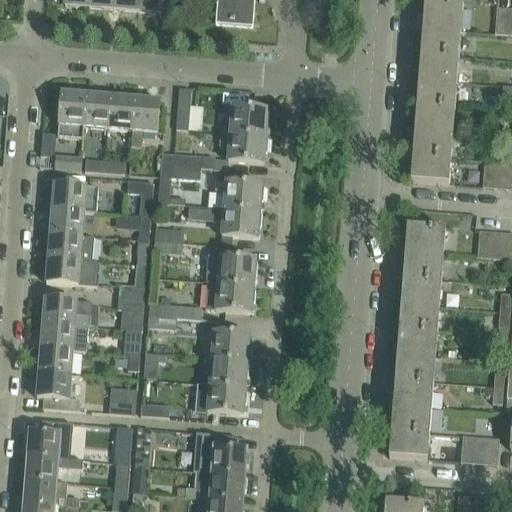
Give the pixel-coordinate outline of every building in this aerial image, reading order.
[(89,10),(89,0),(64,0),(64,8),(89,10)] [(113,12),(114,0),(89,0),(89,10),(113,12)] [(138,14),(139,0),(114,0),(113,12),(138,14)] [(163,0),(139,0),(138,14),(163,16),(163,0)] [(218,0),(216,25),(259,29),(259,27),(252,27),(254,3),(234,1),(234,0),(218,0)] [(425,5),(423,31),(461,34),(463,8),(425,5)] [(507,37),(509,12),(497,11),(495,36),(507,37)] [(459,60),(461,34),(423,31),(421,57),(459,60)] [(457,86),(459,60),(421,57),(419,82),(457,86)] [(455,111),(457,86),(419,82),(417,108),(455,111)] [(188,133),(191,93),(179,92),(176,132),(188,133)] [(84,130),(87,98),(61,96),(58,137),(42,136),(40,160),(56,161),(58,140),(82,142),(83,130),(84,130)] [(108,132),(111,100),(87,98),(84,130),(108,132)] [(132,134),(134,102),(111,100),(108,132),(132,134)] [(157,136),(160,104),(134,102),(132,134),(130,149),(141,150),(142,135),(157,136)] [(453,137),(455,111),(417,108),(414,134),(453,137)] [(268,113),(232,110),(230,137),(266,140),(266,129),(269,129),(270,116),(268,115),(268,113)] [(451,162),(453,137),(414,134),(412,159),(451,162)] [(263,167),(266,140),(230,137),(220,136),(219,150),(228,151),(227,164),(263,167)] [(172,169),(173,157),(161,156),(159,179),(170,180),(172,180),(172,169)] [(214,160),(201,159),(173,157),(172,169),(200,171),(213,172),(214,160)] [(449,188),(450,168),(451,162),(412,159),(410,185),(449,188)] [(81,175),(81,163),(56,161),(55,173),(81,175)] [(104,175),(105,164),(85,163),(84,174),(104,175)] [(124,177),(125,166),(105,164),(104,175),(124,177)] [(495,192),(497,166),(484,165),(482,191),(495,192)] [(506,193),(509,167),(497,166),(495,192),(506,193)] [(199,182),(200,171),(172,169),(172,180),(199,182)] [(168,203),(170,180),(159,179),(157,205),(168,206),(168,203)] [(151,209),(153,185),(128,183),(127,194),(142,195),(141,218),(150,219),(151,209)] [(225,197),(224,211),(260,214),(262,188),(216,184),(215,196),(225,197)] [(54,188),(52,212),(84,214),(84,216),(96,217),(98,191),(54,188)] [(257,242),(260,214),(224,211),(224,212),(213,211),(212,225),(222,225),(221,239),(257,242)] [(82,238),(84,216),(84,214),(52,212),(50,236),(82,238)] [(149,234),(150,219),(141,218),(139,242),(148,243),(149,234)] [(407,230),(405,255),(443,258),(444,252),(445,232),(407,230)] [(184,234),(171,233),(155,232),(154,244),(183,246),(184,234)] [(489,262),(492,236),(479,235),(477,261),(489,262)] [(82,240),(82,238),(50,236),(48,260),(80,263),(80,265),(92,265),(94,241),(82,240)] [(501,263),(503,236),(492,236),(489,262),(501,263)] [(511,263),(511,236),(503,236),(501,263),(511,263)] [(147,258),(148,243),(139,242),(138,257),(147,258)] [(182,258),(183,246),(154,244),(153,256),(182,258)] [(441,284),(443,258),(405,255),(403,281),(441,284)] [(207,286),(253,290),(256,263),(208,259),(205,286),(207,286)] [(78,289),(80,265),(80,263),(48,260),(46,286),(78,289)] [(144,302),(147,267),(137,266),(135,288),(120,287),(119,300),(144,302)] [(439,310),(441,284),(403,281),(401,307),(439,310)] [(251,317),(253,290),(207,286),(205,313),(251,317)] [(509,314),(510,297),(501,297),(499,313),(509,314)] [(141,335),(144,302),(119,300),(118,311),(134,313),(132,334),(141,335)] [(45,302),(43,327),(88,330),(88,331),(90,331),(92,306),(45,302)] [(202,311),(178,309),(150,307),(149,319),(176,321),(201,324),(202,311)] [(437,335),(439,310),(401,307),(399,332),(437,335)] [(508,330),(509,314),(499,313),(498,329),(508,330)] [(175,333),(176,321),(149,319),(148,331),(175,333)] [(86,356),(88,331),(88,330),(43,327),(41,351),(73,354),(73,355),(86,356)] [(435,361),(437,335),(399,332),(397,358),(435,361)] [(140,349),(141,335),(132,334),(131,348),(140,349)] [(249,338),(224,336),(213,335),(211,362),(247,365),(249,338)] [(506,356),(507,340),(498,339),(496,355),(506,356)] [(71,378),(73,355),(73,354),(41,351),(39,375),(71,378)] [(165,366),(165,358),(146,357),(145,365),(165,366)] [(138,374),(139,359),(131,358),(129,373),(138,374)] [(433,387),(435,361),(397,358),(395,384),(433,387)] [(245,391),(247,365),(211,362),(209,389),(245,391)] [(503,391),(505,374),(495,374),(494,390),(503,391)] [(69,402),(71,378),(39,375),(37,401),(43,401),(42,412),(79,415),(80,403),(69,402)] [(431,412),(433,387),(395,384),(393,409),(431,412)] [(243,418),(245,391),(209,389),(207,415),(243,418)] [(502,407),(503,391),(494,390),(492,406),(502,407)] [(110,405),(109,417),(134,419),(136,393),(128,393),(127,406),(110,405)] [(168,421),(169,409),(141,407),(140,419),(168,421)] [(429,438),(431,412),(393,409),(391,435),(429,438)] [(58,451),(60,437),(68,438),(69,426),(41,424),(40,435),(30,434),(28,459),(82,463),(83,455),(71,454),(71,451),(58,451)] [(427,463),(428,443),(429,438),(391,435),(389,461),(427,463)] [(236,453),(237,440),(196,437),(196,438),(197,438),(193,474),(192,475),(213,477),(244,479),(246,453),(236,453)] [(473,467),(475,441),(462,440),(460,466),(473,467)] [(484,468),(487,442),(475,441),(473,467),(484,468)] [(497,468),(499,442),(487,442),(484,468),(497,468)] [(130,467),(131,454),(115,453),(114,466),(130,467)] [(55,485),(57,470),(81,472),(82,463),(28,459),(26,483),(55,485)] [(128,491),(130,468),(116,467),(114,490),(128,491)] [(242,505),(244,479),(213,477),(211,502),(242,505)] [(65,500),(66,494),(67,486),(55,485),(26,483),(24,507),(53,509),(65,511),(78,511),(79,501),(65,500)] [(126,511),(128,491),(114,490),(114,491),(111,511),(126,511)] [(196,501),(197,492),(184,491),(183,500),(196,501)] [(241,511),(242,505),(211,502),(209,511),(241,511)]
